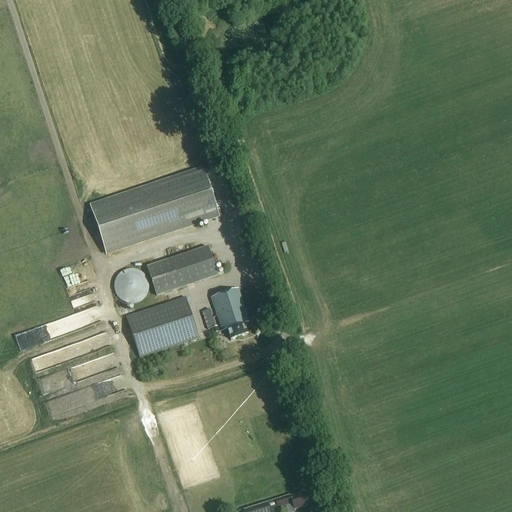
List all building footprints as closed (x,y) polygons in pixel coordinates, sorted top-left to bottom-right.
[(91,207),(106,254),(219,217),(204,170),(91,207)] [(147,268),(157,297),(217,277),(208,248),(147,268)] [(222,331),(227,330),(230,341),(248,335),(244,324),(249,323),(239,290),(211,299),(222,331)] [(126,317),(139,360),(199,341),(185,298),(126,317)] [(202,313),(207,331),(211,330),(213,335),(219,333),(217,327),(216,328),(210,310),(202,313)] [(45,327),(16,336),(21,352),(50,343),(45,327)] [(63,373),(40,379),(45,393),(55,390),(57,396),(61,395),(58,386),(66,384),(63,373)] [(310,506),(306,493),(291,498),(290,496),(243,510),(244,511),(270,511),(293,504),(295,510),(310,506)]
